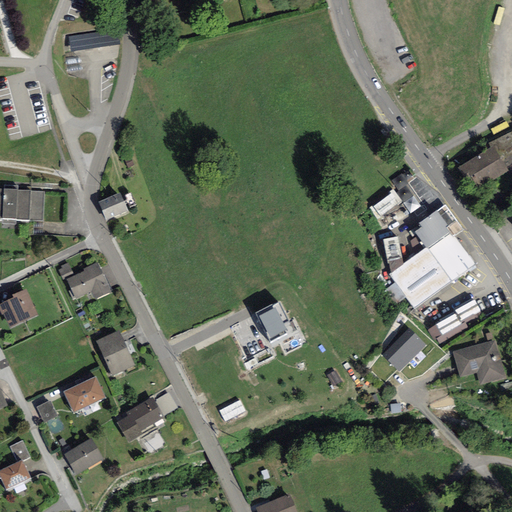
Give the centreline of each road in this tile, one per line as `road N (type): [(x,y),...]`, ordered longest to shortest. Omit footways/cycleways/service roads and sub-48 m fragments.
road 1 (secondary): [(339,0),(366,73),(511,283)]
road 2 (residential): [(243,511),(102,236)]
road 3 (residential): [(102,236),(89,191),(127,59),(129,0)]
road 4 (residential): [(0,357),(67,492),(49,511)]
road 5 (residential): [(404,511),(476,462),(511,462)]
